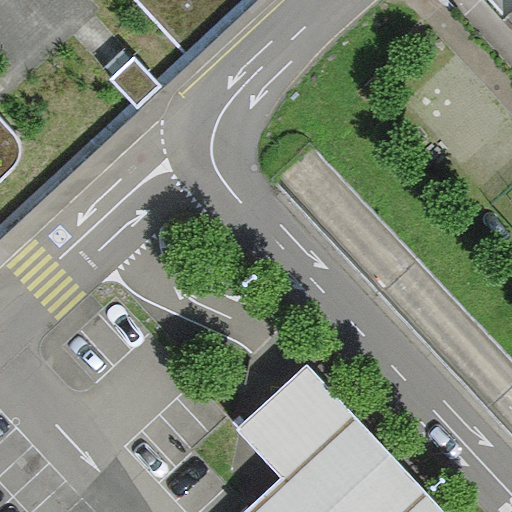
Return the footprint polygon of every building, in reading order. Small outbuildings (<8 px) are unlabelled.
[(0,0),(0,231),(249,0),(0,0)] [(511,16),(496,0),(479,0),(477,2),(511,39),(511,16)] [(511,0),(496,0),(511,16),(511,0)] [(460,511),(306,349),(235,415),(283,465),(243,503),(250,511),(460,511)] [(250,511),(243,503),(233,511),(250,511)]
